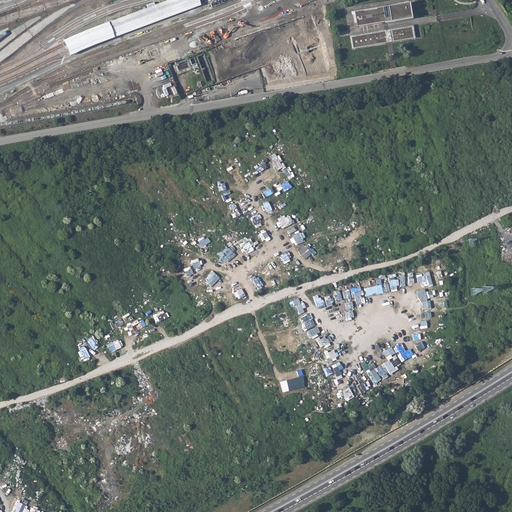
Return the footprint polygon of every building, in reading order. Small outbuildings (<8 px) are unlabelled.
[(112,38),(199,5),(197,0),(168,0),(106,23),(112,38)] [(352,12),(354,28),(383,23),(382,19),(387,18),(387,22),(410,18),(408,3),(352,12)] [(385,31),(350,37),(352,49),(387,43),(386,41),(391,40),(391,42),(414,38),(412,27),(389,30),(389,34),(385,35),(385,31)] [(246,46),(257,42),(254,35),(243,39),(246,46)] [(147,402),(139,405),(142,411),(149,408),(147,402)] [(31,405),(20,410),(23,415),(33,410),(31,405)] [(145,427),(149,437),(154,435),(153,430),(159,427),(157,422),(145,427)] [(95,433),(85,440),(89,446),(99,440),(95,433)] [(116,472),(117,481),(125,480),(124,471),(116,472)]
